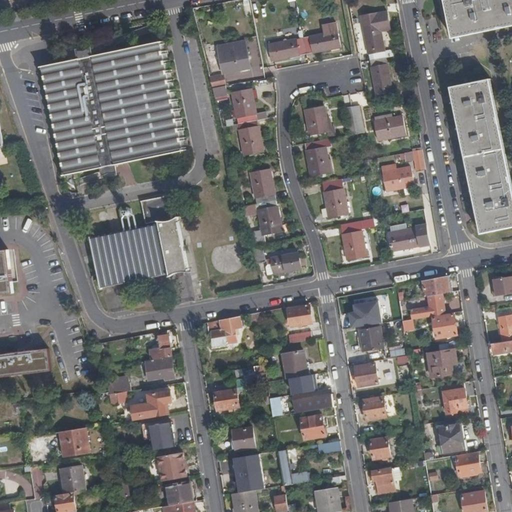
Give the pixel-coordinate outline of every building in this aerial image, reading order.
[(511,25),(511,0),(445,0),(454,37),(511,25)] [(335,23),(321,25),(323,34),(337,31),(335,23)] [(370,60),(386,57),(396,55),(394,48),(384,50),(379,23),(364,26),(370,60)] [(303,38),(306,54),(340,47),(337,31),(323,34),(303,38)] [(273,61),(306,54),(303,38),(298,39),(270,45),(273,61)] [(233,52),(247,49),(247,47),(245,41),(232,44),(233,52)] [(80,49),(79,47),(78,47),(80,57),(95,54),(93,44),(92,44),(92,47),(86,49),(80,49)] [(251,67),(247,49),(233,52),(232,44),(218,47),(223,73),(251,67)] [(393,91),(386,57),(370,60),(377,94),(393,91)] [(65,174),(79,171),(57,62),(41,65),(65,174)] [(223,75),(211,78),(213,87),(225,84),(223,75)] [(511,228),(511,189),(489,81),(453,89),(484,234),(511,228)] [(233,93),(239,124),(257,120),(256,114),(251,89),(233,93)] [(406,99),(395,101),(397,108),(408,105),(406,99)] [(326,131),(328,130),(327,120),(325,106),(305,110),(310,134),(326,131)] [(352,107),(357,133),(364,131),(359,106),(352,107)] [(351,134),(357,133),(352,107),(346,108),(351,134)] [(256,114),(257,120),(267,118),(265,111),(256,114)] [(393,112),(375,116),(376,121),(394,118),(393,112)] [(406,134),(402,116),(394,118),(376,121),(375,121),(379,139),(406,134)] [(330,119),(327,120),(328,130),(326,131),(328,138),(336,136),(334,127),(331,127),(330,119)] [(257,120),(239,124),(240,130),(245,154),(263,151),(257,120)] [(326,149),(324,139),(305,143),(311,175),(330,171),(326,149)] [(424,149),(422,139),(413,141),(415,151),(424,149)] [(424,149),(415,151),(404,153),(406,160),(415,159),(417,171),(427,170),(424,149)] [(118,163),(103,166),(105,177),(106,176),(106,174),(112,171),(118,171),(118,174),(120,173),(118,163)] [(399,169),(384,172),(387,190),(415,185),(411,167),(399,169)] [(257,204),(276,200),(270,169),(251,173),(257,204)] [(348,212),(342,178),(323,182),(330,216),(348,212)] [(145,225),(158,222),(168,222),(172,220),(167,196),(140,202),(145,225)] [(252,205),(250,199),(242,201),(243,207),(252,205)] [(253,246),(261,244),(267,243),(265,234),(282,230),(276,200),(257,204),(262,232),(250,234),(253,246)] [(208,202),(193,205),(195,217),(211,214),(208,202)] [(258,214),(256,204),(252,205),(243,207),(246,217),(258,214)] [(104,212),(103,212),(101,213),(100,213),(99,215),(99,217),(99,219),(100,220),(101,220),(102,221),(104,221),(106,220),(107,219),(107,217),(107,215),(106,213),(104,212)] [(168,222),(158,222),(159,225),(90,240),(101,287),(168,273),(169,276),(176,273),(182,272),(189,273),(177,217),(172,220),(168,222)] [(382,225),(380,217),(374,219),(375,225),(375,226),(382,225)] [(374,219),(373,218),(342,224),(348,259),(367,255),(361,227),(375,225),(374,219)] [(405,232),(404,228),(403,223),(388,226),(390,235),(405,232)] [(417,230),(405,232),(390,235),(393,250),(431,243),(427,224),(416,226),(417,230)] [(242,260),(243,257),(242,255),(242,252),(240,249),(239,247),(237,245),(234,244),(232,243),(229,243),(226,243),(223,243),(221,244),(218,246),(216,248),(215,250),(214,253),(213,256),(213,259),(214,261),(215,264),(216,266),(218,268),(220,270),(223,271),(226,272),(229,272),(231,272),(234,271),(236,269),(239,268),(240,265),(242,263),(242,260)] [(253,246),(258,263),(265,262),(261,244),(253,246)] [(0,295),(11,294),(6,251),(0,251),(0,295)] [(272,263),(274,274),(301,268),(298,252),(271,258),(271,259),(272,263)] [(267,275),(274,274),(272,263),(267,263),(265,267),(267,275)] [(445,293),(442,278),(423,281),(426,297),(428,296),(441,294),(445,293)] [(491,289),(493,298),(511,294),(511,278),(493,281),(494,289),(491,289)] [(413,320),(445,314),(441,294),(428,296),(430,308),(411,311),(412,320),(413,320)] [(356,312),(350,313),(352,328),(384,323),(380,301),(354,305),(356,312)] [(313,323),(310,306),(289,309),(292,327),(313,323)] [(260,326),(259,313),(251,314),(253,327),(260,326)] [(457,335),(454,315),(434,319),(437,339),(457,335)] [(511,315),(499,318),(504,342),(511,341),(511,315)] [(242,327),(241,316),(207,323),(209,332),(212,332),(214,345),(237,341),(235,328),(242,327)] [(414,329),(413,320),(412,320),(402,322),(404,331),(414,329)] [(359,330),(362,352),(383,349),(380,326),(359,330)] [(290,343),(313,339),(312,332),(289,336),(290,343)] [(172,357),(168,335),(158,336),(160,348),(151,349),(152,360),(172,357)] [(511,341),(504,342),(493,344),(494,355),(511,351),(511,341)] [(402,346),(391,347),(392,357),(402,356),(402,346)] [(459,373),(455,349),(428,353),(432,377),(459,373)] [(0,376),(51,371),(48,350),(24,353),(24,350),(19,351),(19,353),(0,355),(0,376)] [(286,379),(308,376),(303,351),(283,354),(286,379)] [(399,365),(410,362),(408,355),(397,358),(399,365)] [(175,378),(172,357),(152,360),(147,360),(150,380),(165,378),(165,379),(175,378)] [(356,367),(359,387),(379,383),(376,364),(356,367)] [(266,372),(265,365),(254,367),(255,374),(259,374),(266,372)] [(259,374),(255,374),(244,376),(246,390),(262,388),(259,374)] [(127,391),(132,391),(130,378),(105,382),(107,389),(109,394),(112,394),(119,393),(127,391)] [(467,407),(464,383),(443,387),(447,414),(467,412),(466,407),(467,407)] [(216,393),(218,410),(239,407),(236,390),(231,391),(230,384),(215,386),(216,393)] [(129,402),(127,391),(119,393),(121,403),(129,402)] [(138,419),(166,414),(164,403),(172,402),(171,391),(150,395),(151,405),(136,406),(138,419)] [(295,400),(330,394),(329,392),(294,397),(295,400)] [(121,403),(119,393),(112,394),(115,404),(121,403)] [(334,406),(332,394),(330,394),(295,400),(296,412),(299,411),(299,412),(334,406)] [(387,418),(384,398),(364,400),(364,401),(364,402),(364,409),(366,409),(368,420),(387,418)] [(273,416),(282,415),(279,402),(271,399),(271,403),(273,416)] [(323,415),(302,418),(305,440),(326,436),(326,434),(328,434),(327,427),(325,427),(323,415)] [(154,450),(175,446),(172,422),(150,425),(154,450)] [(440,428),(444,452),(465,449),(461,424),(440,428)] [(86,428),(61,432),(65,456),(90,452),(86,428)] [(256,447),(253,428),(233,431),(236,450),(256,447)] [(391,457),(388,439),(372,441),(372,442),(370,443),(372,451),(373,450),(374,459),(391,457)] [(342,449),(340,440),(319,444),(320,453),(342,449)] [(287,449),(279,451),(280,455),(285,485),(309,481),(308,473),(291,475),(290,468),(289,464),(287,449)] [(163,480),(188,476),(186,467),(184,467),(183,461),(185,461),(184,452),(159,455),(163,480)] [(260,453),(234,457),(241,493),(254,490),(266,488),(260,453)] [(458,458),(461,475),(481,472),(479,454),(458,458)] [(280,455),(271,457),(276,487),(285,485),(280,455)] [(74,492),(86,490),(83,466),(61,469),(65,493),(74,492)] [(374,482),(378,482),(380,494),(396,492),(392,470),(373,473),(374,482)] [(171,504),(194,501),(191,481),(168,485),(171,504)] [(116,484),(122,497),(130,496),(127,483),(116,484)] [(316,491),(319,511),(336,511),(342,511),(338,487),(316,491)] [(241,493),(233,494),(236,511),(257,511),(254,490),(241,493)] [(488,511),(485,491),(463,495),(465,511),(488,511)] [(65,493),(57,494),(57,496),(55,496),(57,504),(58,504),(59,511),(65,511),(77,510),(74,492),(65,493)] [(278,511),(289,510),(286,494),(275,496),(278,511)] [(413,511),(412,499),(390,503),(391,511),(413,511)] [(195,511),(194,501),(171,504),(164,506),(165,511),(195,511)] [(10,502),(0,503),(0,509),(0,511),(15,511),(15,509),(11,510),(10,502)]
